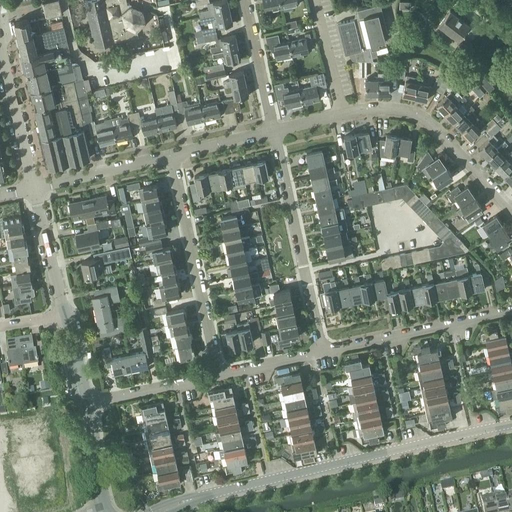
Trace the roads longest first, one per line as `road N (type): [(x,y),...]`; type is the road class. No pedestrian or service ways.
road 1 (tertiary): [(161,511),(511,425)]
road 2 (residential): [(322,352),(272,131)]
road 3 (residential): [(171,156),(219,374)]
road 4 (residential): [(511,213),(422,120),(380,108),(341,115)]
road 5 (residential): [(322,352),(511,313)]
road 6 (tertiary): [(32,189),(0,45)]
road 7 (residential): [(171,156),(32,189)]
road 8 (residential): [(272,131),(245,0)]
road 9 (residential): [(89,401),(219,374)]
road 10 (tertiary): [(70,316),(32,189)]
